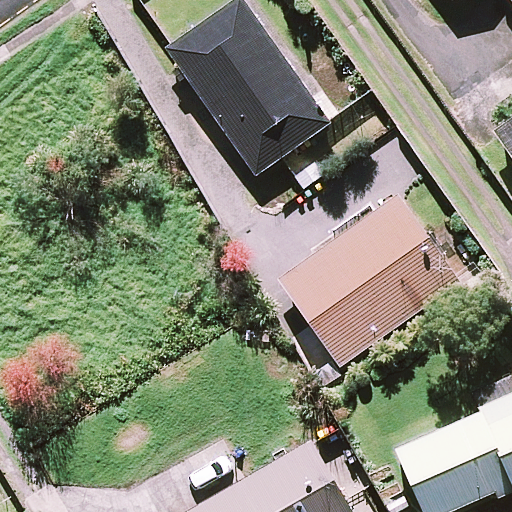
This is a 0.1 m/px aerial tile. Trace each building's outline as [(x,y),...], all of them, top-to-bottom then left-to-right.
[(256,184),(342,126),(256,0),(249,0),(168,56),(256,184)] [(511,115),(487,133),(511,168),(511,115)] [(459,280),(399,197),(277,284),(337,368),(459,280)] [(475,511),(511,500),(511,399),(477,416),(392,457),(415,511),(475,511)] [(349,511),(318,447),(191,511),(349,511)]
